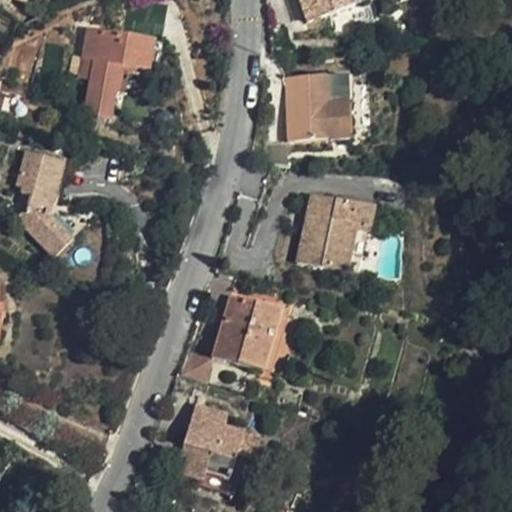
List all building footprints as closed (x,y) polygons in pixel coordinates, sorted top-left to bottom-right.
[(346,0),(299,0),(300,3),(294,3),(300,24),(350,11),(346,0)] [(103,34),(90,32),(87,57),(102,57),(103,34)] [(156,41),(103,34),(102,57),(94,121),(120,121),(131,59),(153,61),(156,41)] [(287,68),(286,132),(292,132),(346,133),(347,95),(324,94),(324,69),(287,68)] [(349,70),(324,69),(324,94),(347,95),(349,70)] [(19,124),(3,120),(0,131),(17,134),(19,124)] [(293,154),(292,132),(286,132),(272,132),(272,154),(293,154)] [(67,166),(23,151),(11,183),(24,187),(21,195),(31,199),(28,208),(17,219),(51,257),(69,235),(42,207),(46,190),(61,193),(67,166)] [(372,203),(309,190),(294,258),(344,270),(353,226),(366,229),(372,203)] [(353,226),(344,270),(357,272),(366,229),(353,226)] [(209,353),(258,368),(274,311),(228,297),(209,353)] [(274,311),(258,368),(267,370),(283,314),(274,311)] [(189,353),(183,377),(207,383),(213,359),(189,353)] [(226,411),(192,398),(175,436),(188,441),(174,467),(193,474),(189,482),(230,497),(246,459),(254,464),(263,439),(222,421),(226,411)]
